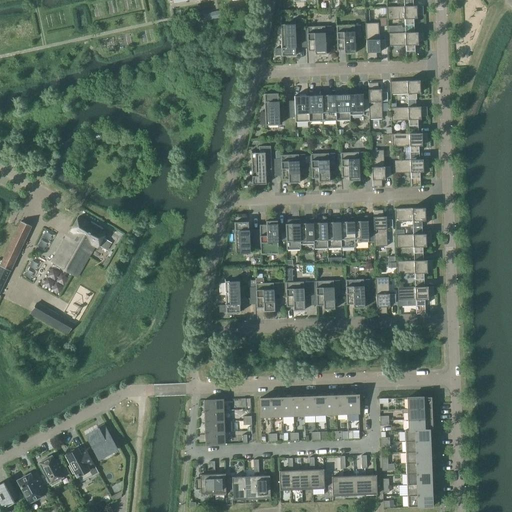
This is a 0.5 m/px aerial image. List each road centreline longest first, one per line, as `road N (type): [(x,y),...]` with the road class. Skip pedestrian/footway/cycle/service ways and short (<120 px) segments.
road 1 (residential): [(453,321),(209,326),(225,201)]
road 2 (residential): [(195,390),(190,452),(378,447),(375,381)]
road 3 (residential): [(225,201),(446,193)]
road 4 (residential): [(195,390),(139,390),(0,460)]
road 5 (residential): [(256,72),(443,66)]
road 6 (residential): [(375,381),(195,390)]
road 7 (residential): [(225,201),(256,72)]
road 8 (residential): [(455,379),(460,511)]
road 9 (residential): [(446,193),(453,321)]
road 10 (residential): [(443,66),(446,193)]
